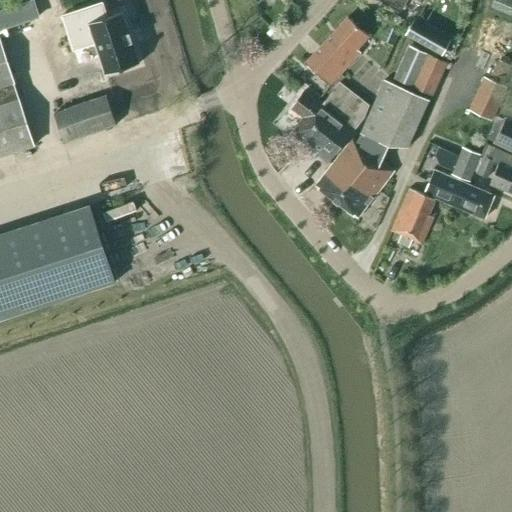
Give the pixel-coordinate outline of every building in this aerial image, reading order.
[(32,0),(0,11),(0,29),(38,17),(32,0)] [(376,0),(395,12),(402,0),(376,0)] [(106,17),(102,3),(62,16),(73,50),(95,43),(105,75),(139,64),(122,12),(106,17)] [(326,40),(305,63),(329,85),(350,62),(360,52),(357,49),(368,36),(347,17),(326,40)] [(449,41),(414,21),(406,35),(441,55),(449,41)] [(0,156),(34,145),(0,41),(0,156)] [(394,79),(431,96),(446,63),(409,46),(394,79)] [(351,140),(315,186),(356,218),(393,172),(380,162),(389,147),(407,147),(428,100),(384,80),(360,134),(361,135),(356,143),(351,140)] [(291,133),(329,162),(363,118),(368,106),(339,83),(321,106),(303,92),(290,108),(302,118),(291,133)] [(124,89),(54,114),(64,143),(134,119),(124,89)] [(497,116),(487,138),(495,141),(511,149),(511,122),(505,119),(497,116)] [(462,148),(452,175),(469,182),(479,155),(462,148)] [(477,174),(487,178),(495,162),(484,157),(477,174)] [(490,184),(511,193),(511,169),(499,164),(490,184)] [(434,170),(423,195),(434,200),(436,197),(484,219),(493,195),(434,170)] [(429,213),(434,200),(423,195),(408,188),(390,230),(401,235),(397,242),(408,247),(412,240),(421,244),(434,215),(429,213)]
